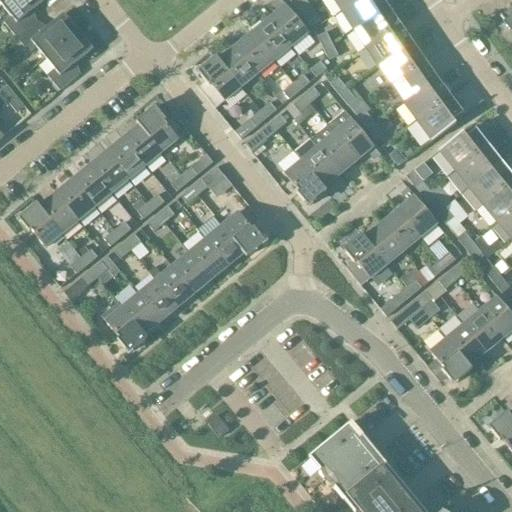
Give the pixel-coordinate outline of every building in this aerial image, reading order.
[(9,0),(1,7),(10,18),(3,24),(16,39),(34,24),(27,15),(46,0),(9,0)] [(268,20),(290,48),(308,34),(279,0),(278,0),(273,4),(279,11),(268,20)] [(287,0),(299,15),(307,8),(310,7),(303,0),(287,0)] [(334,0),(342,12),(361,0),(334,0)] [(361,0),(342,12),(354,31),(389,8),(383,0),(361,0)] [(511,2),(508,6),(511,10),(500,19),(511,32),(511,2)] [(316,19),(307,8),(299,15),(308,25),(316,19)] [(401,26),(389,8),(354,31),(366,49),(401,26)] [(34,24),(16,39),(29,55),(36,49),(45,60),(78,33),(63,15),(41,33),(34,24)] [(251,34),(274,62),(290,48),(268,20),(251,34)] [(413,44),(401,26),(366,49),(379,67),(413,44)] [(78,33),(45,60),(54,71),(46,77),(59,92),(78,77),(70,68),(92,50),(78,33)] [(323,50),(332,45),(326,33),(317,38),(323,50)] [(234,48),(257,76),(274,62),(251,34),(234,48)] [(425,62),(413,44),(379,67),(391,85),(425,62)] [(338,57),(332,45),(323,50),(329,62),(338,57)] [(257,76),(234,48),(218,61),(217,62),(240,89),(257,76)] [(217,62),(218,61),(215,58),(197,73),(208,87),(210,86),(224,103),(240,89),(217,62)] [(437,79),(425,62),(391,85),(404,103),(437,79)] [(309,71),(316,79),(326,71),(320,63),(309,71)] [(303,77),(293,85),(299,93),(309,84),(303,77)] [(338,96),(346,90),(338,79),(330,86),(338,96)] [(450,97),(437,79),(404,103),(417,121),(450,97)] [(299,93),(293,85),(282,94),(289,101),(299,93)] [(0,94),(8,104),(16,98),(7,87),(0,93),(0,94)] [(313,89),(303,98),(309,105),(320,97),(313,89)] [(355,100),(346,90),(338,96),(347,107),(355,100)] [(462,113),(450,97),(417,121),(432,142),(455,125),(452,121),(462,113)] [(24,108),(16,98),(8,104),(16,114),(24,108)] [(309,105),(303,98),(293,106),(299,114),(309,105)] [(250,101),(244,106),(251,114),(257,110),(250,101)] [(260,112),(267,119),(276,112),(270,104),(260,112)] [(135,123),(138,127),(139,126),(161,154),(178,141),(164,123),(166,122),(154,108),(135,123)] [(255,129),(267,119),(260,112),(249,121),(255,129)] [(344,113),(327,127),(356,163),(367,153),(373,160),(379,155),(344,113)] [(367,131),(375,125),(366,114),(358,121),(367,131)] [(280,117),(271,124),(277,132),(286,124),(280,117)] [(271,124),(244,146),(250,154),(277,132),(271,124)] [(383,135),(375,125),(367,131),(375,141),(383,135)] [(139,126),(138,127),(122,140),(145,168),(161,154),(139,126)] [(327,127),(310,140),(339,176),(356,163),(327,127)] [(440,151),(456,172),(488,146),(475,130),(466,138),(462,134),(440,151)] [(145,168),(122,140),(105,154),(128,181),(145,168)] [(293,154),(300,162),(323,190),(323,189),(339,176),(310,140),(293,154)] [(456,172),(469,189),(501,163),(488,146),(456,172)] [(396,150),(388,157),(397,168),(406,162),(396,150)] [(128,181),(105,154),(88,167),(111,195),(128,181)] [(206,156),(179,178),(186,186),(213,164),(206,156)] [(326,193),(323,189),(323,190),(300,162),(284,176),(298,193),(296,194),(307,208),(326,193)] [(469,189),(483,206),(511,182),(511,176),(501,163),(469,189)] [(111,195),(88,167),(72,181),(95,209),(111,195)] [(189,191),(196,198),(223,176),(217,168),(189,191)] [(413,172),(406,178),(415,189),(423,183),(413,172)] [(186,186),(179,178),(170,186),(177,194),(186,186)] [(95,209),(72,181),(55,195),(78,222),(95,209)] [(497,223),(511,210),(511,182),(483,206),(497,223)] [(407,203),(396,212),(419,240),(437,225),(407,189),(406,190),(407,191),(401,196),(407,203)] [(187,206),(196,198),(189,191),(180,198),(187,206)] [(38,208),(61,236),(78,222),(55,195),(39,208),(38,208)] [(147,205),(154,212),(164,204),(157,196),(147,205)] [(436,216),(444,209),(436,199),(428,205),(436,216)] [(141,200),(132,207),(137,213),(146,206),(141,200)] [(38,208),(39,208),(36,205),(17,220),(29,234),(31,232),(45,250),(61,236),(38,208)] [(143,221),(154,212),(147,205),(146,206),(137,213),(143,221)] [(157,217),(164,225),(174,216),(168,209),(157,217)] [(453,220),(444,209),(436,216),(445,226),(453,220)] [(511,240),(511,239),(511,210),(497,223),(511,240)] [(419,240),(396,212),(380,225),(402,253),(419,240)] [(244,255),(243,255),(246,258),(265,243),(253,229),(251,231),(237,213),(221,227),(244,255)] [(153,233),(164,225),(157,217),(147,226),(153,233)] [(114,232),(120,240),(130,231),(124,224),(114,232)] [(402,253),(380,225),(364,239),(363,239),(386,267),(402,253)] [(204,241),(227,268),(243,255),(244,255),(221,227),(204,241)] [(110,248),(120,240),(114,232),(103,241),(110,248)] [(465,250),(473,244),(464,234),(456,240),(465,250)] [(124,244),(130,252),(141,244),(134,236),(124,244)] [(363,239),(364,239),(361,236),(342,251),(353,265),(346,271),(360,288),(369,280),(386,267),(363,239)] [(227,268),(204,241),(188,254),(210,282),(227,268)] [(120,261),(130,252),(124,244),(114,253),(120,261)] [(481,254),(473,244),(465,250),(473,261),(481,254)] [(84,248),(76,254),(81,259),(82,258),(88,253),(84,248)] [(88,253),(82,258),(88,266),(97,259),(91,251),(88,253)] [(70,268),(80,260),(74,252),(64,260),(70,268)] [(210,282),(188,254),(171,268),(194,296),(210,282)] [(448,254),(438,263),(444,271),(455,262),(448,254)] [(88,266),(82,258),(81,259),(80,260),(70,268),(76,276),(88,266)] [(107,258),(101,263),(107,271),(113,278),(120,272),(107,258)] [(92,271),(98,279),(105,287),(114,280),(113,278),(107,271),(101,263),(92,271)] [(444,271),(438,263),(428,271),(434,279),(444,271)] [(459,267),(448,275),(455,283),(465,274),(459,267)] [(194,296),(171,268),(161,276),(154,268),(148,274),(154,282),(177,309),(194,296)] [(493,285),(501,279),(492,268),(485,275),(493,285)] [(87,288),(98,279),(92,271),(80,280),(87,288)] [(455,283),(448,275),(438,284),(444,291),(445,291),(453,285),(455,283)] [(509,289),(501,279),(493,285),(502,295),(509,289)] [(137,295),(160,323),(177,309),(154,282),(137,295)] [(415,282),(404,291),(410,298),(421,289),(415,282)] [(410,298),(404,291),(393,300),(399,307),(410,298)] [(414,303),(421,311),(432,302),(425,294),(414,303)] [(160,323),(137,295),(121,309),(144,337),(144,336),(160,323)] [(511,317),(496,298),(479,312),(502,340),(511,331),(511,317)] [(396,331),(421,311),(414,303),(390,323),(396,331)] [(147,339),(144,336),(144,337),(121,309),(117,304),(101,318),(118,339),(117,341),(128,355),(147,339)] [(385,306),(379,311),(385,319),(391,314),(385,306)] [(502,340),(479,312),(462,326),(485,354),(502,340)] [(485,354),(462,326),(445,340),(468,367),(469,367),(485,354)] [(429,353),(437,363),(428,370),(439,384),(447,378),(453,386),(471,370),(469,367),(468,367),(445,340),(429,353)] [(511,421),(508,417),(509,416),(506,413),(488,429),(499,442),(501,441),(511,454),(511,421)] [(216,417),(207,425),(219,439),(228,432),(216,417)] [(423,511),(351,424),(308,459),(352,511),(423,511)]
